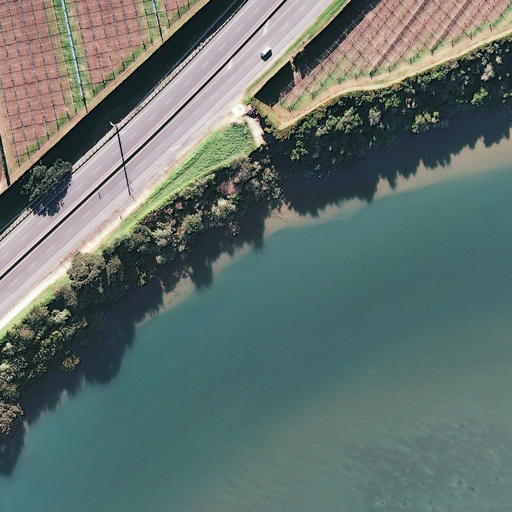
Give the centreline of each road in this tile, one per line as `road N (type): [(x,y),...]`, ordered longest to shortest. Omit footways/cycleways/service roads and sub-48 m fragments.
road 1 (trunk): [(311,0),(0,297)]
road 2 (trunk): [(0,261),(269,0)]
